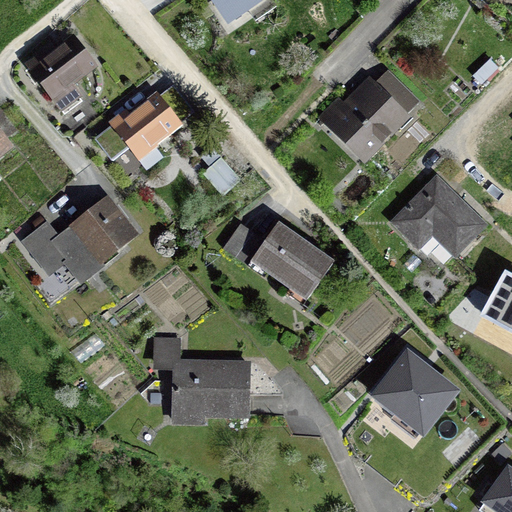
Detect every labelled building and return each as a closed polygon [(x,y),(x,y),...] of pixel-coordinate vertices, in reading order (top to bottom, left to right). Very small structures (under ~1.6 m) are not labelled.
[(213,0),(229,22),(260,0),(213,0)] [(28,66),(61,110),(79,96),(70,84),(95,65),(74,39),(47,60),(43,54),(28,66)] [(483,83),(497,69),(490,61),(476,75),(483,83)] [(418,104),(406,93),(396,105),(375,84),(336,123),(368,155),(418,104)] [(131,118),(127,113),(95,139),(111,160),(129,146),(138,158),(156,144),(155,142),(179,123),(158,97),(131,118)] [(0,153),(10,146),(0,133),(0,153)] [(221,158),(203,174),(223,197),(241,180),(221,158)] [(437,179),(394,223),(427,256),(441,241),(455,255),(484,226),(437,179)] [(57,237),(47,223),(23,242),(37,259),(52,247),(81,283),(118,254),(114,249),(133,234),(108,201),(74,228),(72,225),(57,237)] [(248,266),(252,260),(307,300),(333,264),(277,224),(265,241),(241,224),(223,249),(248,266)] [(511,276),(506,273),(483,316),(511,332),(511,276)] [(408,356),(377,396),(423,431),(454,392),(408,356)] [(203,422),(203,414),(248,415),(249,365),(175,364),(173,421),(203,422)] [(511,511),(511,472),(509,470),(486,502),(500,511),(511,511)]
